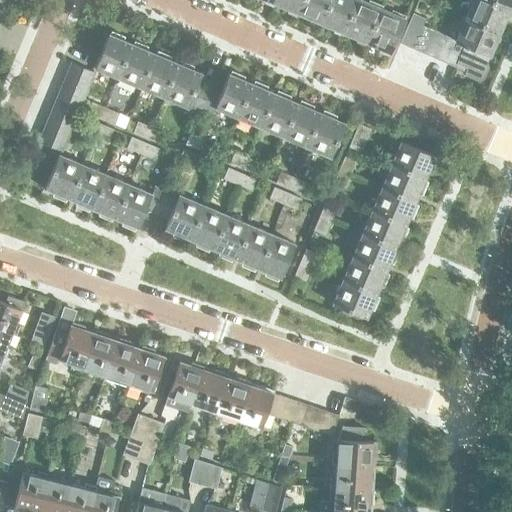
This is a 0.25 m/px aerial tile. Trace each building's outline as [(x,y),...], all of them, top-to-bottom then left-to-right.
[(276,0),(274,4),(297,13),(302,0),(276,0)] [(302,0),(297,13),(321,23),(330,0),(302,0)] [(330,0),(321,23),(343,33),(357,0),(330,0)] [(357,0),(343,33),(367,43),(381,8),(362,0),(357,0)] [(472,0),(465,16),(500,31),(510,8),(489,0),(472,0)] [(511,0),(489,0),(510,8),(511,2),(511,0)] [(381,8),(367,43),(389,53),(404,18),(381,8)] [(421,25),(422,26),(425,18),(412,13),(408,24),(419,29),(421,25)] [(490,55),(500,31),(465,16),(455,40),(464,44),(455,67),(466,72),(468,76),(479,81),(483,79),(489,67),(486,62),(489,55),(490,55)] [(400,43),(411,48),(419,29),(408,24),(400,43)] [(432,30),(422,26),(421,25),(419,29),(411,48),(422,53),(432,30)] [(422,53),(433,57),(442,34),(432,30),(422,53)] [(117,78),(132,43),(109,33),(94,68),(117,78)] [(433,57),(444,62),(453,39),(442,34),(433,57)] [(455,40),(453,39),(444,62),(455,67),(464,44),(455,40)] [(117,78),(141,87),(155,53),(132,43),(117,78)] [(141,87),(164,97),(179,63),(155,53),(141,87)] [(71,62),(65,75),(89,85),(95,72),(71,62)] [(188,105),(200,110),(209,87),(198,82),(202,73),(179,63),(164,97),(187,107),(188,105)] [(237,117),(252,83),(229,73),(221,92),(209,87),(200,110),(211,115),(214,107),(237,117)] [(65,75),(60,86),(84,96),(89,85),(65,75)] [(237,117),(261,127),(275,93),(252,83),(237,117)] [(56,97),(80,107),(84,96),(60,86),(56,97)] [(261,127),(284,137),(299,103),(275,93),(261,127)] [(51,108),(75,118),(80,107),(56,97),(51,108)] [(88,114),(101,119),(106,108),(93,103),(88,114)] [(284,137),(308,147),(322,113),(299,103),(284,137)] [(46,119),(70,129),(75,118),(51,108),(46,119)] [(106,108),(101,119),(114,125),(119,114),(106,108)] [(346,124),(322,113),(308,147),(331,157),(346,124)] [(94,134),(99,124),(85,118),(80,128),(94,134)] [(46,119),(42,130),(66,140),(70,129),(46,119)] [(146,138),(151,127),(137,121),(132,132),(146,138)] [(360,152),(365,140),(370,128),(358,123),(353,135),(348,146),(360,152)] [(113,130),(99,124),(94,134),(108,140),(113,130)] [(165,133),(151,127),(146,138),(160,144),(165,133)] [(61,151),(66,140),(42,130),(37,141),(61,151)] [(184,144),(199,151),(204,140),(189,133),(184,144)] [(140,154),(145,142),(131,136),(126,148),(140,154)] [(159,148),(145,142),(140,154),(154,160),(159,148)] [(400,142),(390,165),(425,179),(435,156),(400,142)] [(198,155),(183,148),(178,159),(193,166),(198,155)] [(229,163),(243,169),(248,158),(234,152),(229,163)] [(66,198),(81,164),(58,154),(43,188),(66,198)] [(344,156),(338,170),(350,175),(355,161),(344,156)] [(248,158),(243,169),(257,175),(262,164),(248,158)] [(66,198),(90,208),(105,174),(81,164),(66,198)] [(380,188),(415,202),(425,179),(390,165),(380,188)] [(236,184),(241,173),(227,167),(222,178),(236,184)] [(350,175),(338,170),(332,184),(344,189),(350,175)] [(275,182),(289,188),(294,177),(280,171),(275,182)] [(255,179),(241,173),(236,184),(250,190),(255,179)] [(90,208),(113,218),(128,184),(105,174),(90,208)] [(294,177),(289,188),(303,194),(308,183),(294,177)] [(145,209),(156,214),(166,191),(155,186),(152,193),(128,184),(113,218),(137,228),(145,209)] [(269,198),(283,204),(287,192),(273,186),(269,198)] [(371,211),(405,225),(415,202),(380,188),(371,211)] [(187,238),(201,204),(178,194),(177,196),(166,191),(156,214),(167,219),(163,228),(187,238)] [(287,192),(283,204),(296,209),(301,198),(287,192)] [(325,202),(319,216),(330,221),(336,207),(325,202)] [(187,238),(210,248),(224,214),(201,204),(187,238)] [(361,234),(395,249),(405,225),(371,211),(361,234)] [(210,248),(233,258),(248,224),(224,214),(210,248)] [(330,221),(319,216),(313,230),(324,235),(330,221)] [(233,258),(256,268),(271,234),(248,224),(233,258)] [(294,244),(271,234),(256,268),(279,278),(294,244)] [(351,257),(386,272),(395,249),(361,234),(351,257)] [(305,248),(299,262),(311,267),(317,253),(305,248)] [(341,280),(376,295),(386,272),(351,257),(341,280)] [(311,267),(299,262),(294,276),(305,281),(311,267)] [(376,295),(341,280),(331,303),(366,318),(376,295)] [(0,299),(0,326),(13,332),(16,333),(20,323),(17,322),(23,309),(22,309),(25,302),(10,295),(7,302),(0,299)] [(57,317),(56,317),(42,311),(31,340),(45,346),(57,317)] [(82,371),(83,367),(95,332),(71,324),(65,340),(54,336),(45,361),(54,364),(58,363),(59,359),(71,363),(70,367),(82,371)] [(8,344),(13,332),(0,326),(0,353),(3,354),(3,355),(6,356),(11,345),(8,344)] [(104,378),(106,375),(118,340),(95,332),(83,367),(94,371),(93,374),(104,378)] [(127,386),(129,383),(141,348),(118,340),(106,375),(118,379),(117,382),(127,386)] [(165,356),(141,348),(129,383),(141,387),(140,390),(151,394),(165,356)] [(32,354),(27,366),(35,369),(40,357),(32,354)] [(192,404),(204,369),(179,361),(167,396),(192,404)] [(192,404),(215,412),(227,377),(204,369),(192,404)] [(215,412),(239,420),(251,385),(227,377),(215,412)] [(10,383),(5,396),(25,404),(29,391),(10,383)] [(43,412),(49,389),(35,385),(29,409),(43,412)] [(269,428),(274,416),(266,413),(273,392),(251,385),(239,420),(261,427),(262,425),(269,428)] [(273,392),(266,413),(274,416),(279,418),(286,397),(273,392)] [(25,404),(5,396),(0,407),(0,408),(22,418),(25,404)] [(286,397),(279,418),(293,422),(299,401),(286,397)] [(293,422),(306,427),(313,406),(299,401),(293,422)] [(306,427),(319,431),(326,410),(313,406),(306,427)] [(339,415),(326,410),(319,431),(332,436),(339,415)] [(77,420),(89,423),(91,415),(79,412),(77,420)] [(37,438),(42,416),(28,413),(22,434),(37,438)] [(137,414),(129,434),(143,439),(151,419),(137,414)] [(91,415),(89,423),(100,426),(103,418),(91,415)] [(100,426),(112,430),(115,423),(103,418),(100,426)] [(163,424),(151,419),(143,439),(156,444),(163,424)] [(71,431),(83,434),(85,427),(73,423),(71,431)] [(97,433),(109,438),(112,430),(100,426),(97,433)] [(334,464),(371,467),(373,442),(354,441),(355,430),(342,426),(337,440),(336,439),(335,453),(332,452),(331,463),(334,464)] [(143,439),(129,434),(122,455),(136,460),(143,439)] [(0,459),(9,464),(18,442),(4,436),(0,446),(0,459)] [(148,465),(156,444),(143,439),(136,460),(148,465)] [(178,442),(175,450),(187,454),(190,446),(178,442)] [(284,444),(279,458),(287,460),(292,446),(284,444)] [(213,451),(202,448),(199,455),(211,459),(213,451)] [(175,450),(173,458),(185,462),(187,454),(175,450)] [(225,455),(216,452),(214,461),(223,463),(225,455)] [(287,460),(279,458),(272,480),(280,483),(287,460)] [(202,484),(208,463),(194,459),(188,481),(202,484)] [(221,467),(208,463),(202,484),(216,488),(221,467)] [(330,477),(329,488),(369,491),(371,467),(334,464),(333,477),(330,477)] [(37,511),(38,511),(47,478),(49,478),(50,474),(38,471),(37,476),(23,472),(14,509),(25,511),(26,511),(28,509),(38,511),(37,511)] [(61,482),(49,478),(47,478),(38,511),(64,511),(71,484),(72,484),(73,480),(62,477),(61,482)] [(85,488),(72,484),(71,484),(64,511),(89,511),(95,490),(96,491),(97,486),(86,483),(85,488)] [(272,511),(274,511),(280,488),(267,484),(260,509),(272,511)] [(161,511),(166,494),(141,487),(138,501),(139,501),(135,511),(161,511)] [(367,511),(369,491),(329,488),(328,501),(320,500),(319,511),(367,511)] [(108,494),(96,491),(95,490),(89,511),(115,511),(120,492),(109,489),(108,494)] [(186,511),(190,500),(166,494),(161,511),(186,511)] [(280,510),(288,510),(291,499),(283,497),(280,510)]
